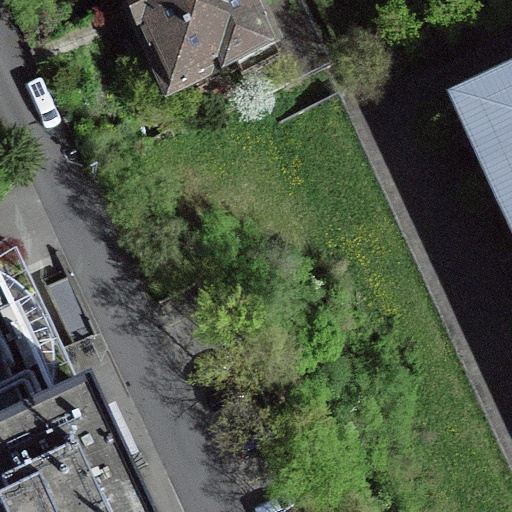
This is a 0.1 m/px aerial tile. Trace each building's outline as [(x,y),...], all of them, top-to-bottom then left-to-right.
[(125,0),(126,3),(124,4),(125,6),(138,0),(250,0),(279,62),(290,84),(330,65),(299,0),(125,0)] [(250,0),(138,0),(125,6),(131,19),(137,32),(139,31),(169,93),(234,63),(242,79),(279,62),(250,0)] [(511,90),(463,113),(511,220),(511,90)] [(339,94),(279,122),(371,323),(431,296),(384,195),(339,94)] [(0,511),(143,511),(90,398),(86,400),(11,241),(0,246),(0,511)] [(431,296),(371,323),(450,494),(509,467),(470,381),(431,296)] [(511,511),(511,473),(509,467),(450,494),(458,511),(511,511)]
